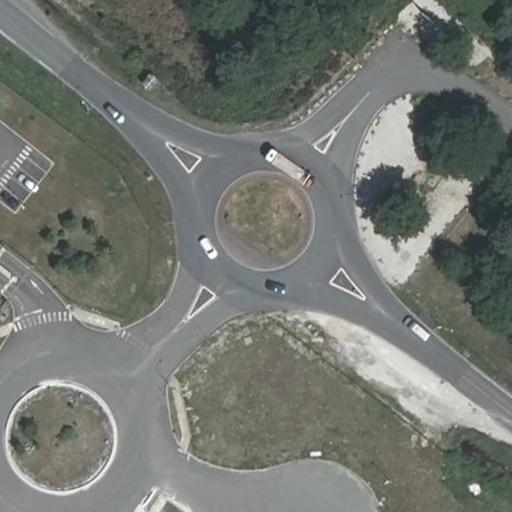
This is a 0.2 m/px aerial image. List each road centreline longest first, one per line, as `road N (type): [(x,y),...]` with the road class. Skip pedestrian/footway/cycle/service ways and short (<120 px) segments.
road 1 (secondary): [(232,158),(151,118),(0,5)]
road 2 (secondary): [(0,20),(139,134),(198,200)]
road 3 (secondary): [(329,263),(511,409)]
road 4 (secondary): [(198,200),(199,245),(236,287),(276,295),(315,279),(329,263)]
road 5 (secondary): [(329,263),(342,221),(328,178),(273,148),(232,158)]
